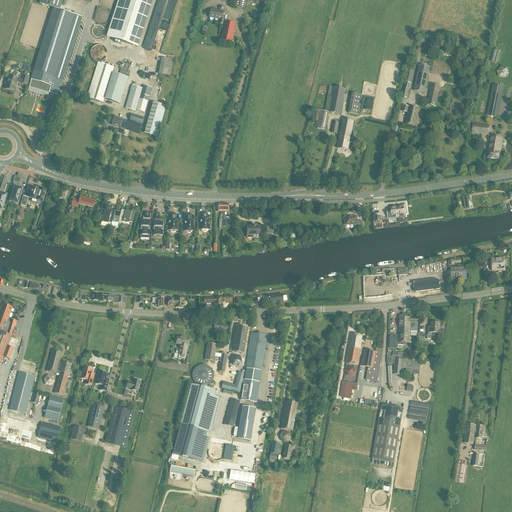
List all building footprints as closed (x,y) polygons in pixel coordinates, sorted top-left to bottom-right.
[(34,68),(29,84),(50,91),(49,92),(58,95),(83,17),(60,10),(61,5),(65,6),(66,0),(40,0),(40,4),(53,8),(53,11),(40,50),(34,68)] [(117,0),(106,37),(138,47),(152,0),(117,0)] [(244,8),(245,0),(235,0),(234,6),(244,8)] [(210,9),(209,18),(219,20),(219,24),(223,25),(223,21),(224,20),(223,20),(225,12),(222,11),(222,10),(223,10),(223,9),(224,9),(224,8),(223,8),(223,7),(222,6),(221,6),(220,6),(220,7),(219,7),(219,8),(219,9),(219,10),(220,10),(220,11),(210,9)] [(223,25),(220,41),(232,44),(236,24),(223,21),(223,25)] [(170,76),(173,61),(161,58),(158,74),(170,76)] [(102,103),(113,67),(98,63),(87,98),(102,103)] [(130,65),(125,64),(123,71),(120,70),(119,74),(128,77),(130,72),(128,71),(130,65)] [(431,74),(432,71),(429,71),(430,68),(420,66),(414,91),(425,93),(429,73),(431,74)] [(411,83),(414,72),(407,70),(405,82),(411,83)] [(120,104),(128,78),(112,73),(104,100),(120,104)] [(5,82),(5,84),(5,85),(6,86),(5,89),(13,92),(15,86),(14,86),(15,83),(17,84),(17,82),(20,83),(26,85),(29,77),(23,75),(21,79),(9,76),(7,82),(6,82),(5,82)] [(407,98),(411,84),(405,83),(402,97),(407,98)] [(497,118),(503,86),(493,84),(486,116),(497,118)] [(142,88),(132,85),(125,109),(135,111),(136,110),(144,112),(151,88),(143,86),(142,88)] [(436,107),(439,91),(440,87),(431,85),(430,89),(427,105),(436,107)] [(339,115),(344,90),(344,89),(330,86),(324,112),(315,110),(313,121),(316,122),(315,127),(318,127),(317,129),(325,130),(328,112),(339,115)] [(358,115),(362,95),(352,93),(348,113),(358,115)] [(156,137),(166,106),(153,103),(144,134),(156,137)] [(416,127),(420,109),(404,106),(403,112),(407,113),(404,124),(416,127)] [(142,124),(144,118),(131,114),(129,120),(142,124)] [(139,134),(142,125),(114,117),(111,126),(139,134)] [(354,144),(355,141),(356,134),(351,133),(353,121),(343,119),(337,148),(348,150),(349,143),(354,144)] [(473,124),(471,133),(489,136),(490,126),(473,124)] [(499,160),(502,138),(491,136),(488,158),(499,160)] [(19,185),(21,178),(15,176),(13,183),(14,183),(12,188),(14,188),(11,201),(13,202),(13,203),(13,204),(14,204),(15,205),(15,204),(16,204),(17,203),(18,203),(22,189),(18,188),(19,185)] [(33,188),(30,198),(32,199),(31,202),(36,203),(37,201),(42,202),(45,192),(45,191),(44,191),(44,190),(41,189),(41,190),(40,189),(39,190),(33,188)] [(63,200),(65,191),(59,190),(57,198),(63,200)] [(29,197),(23,196),(20,206),(26,208),(29,197)] [(73,198),(71,206),(73,206),(73,207),(76,208),(76,207),(78,207),(79,204),(88,207),(87,208),(88,210),(89,210),(90,211),(91,210),(92,209),(92,208),(93,208),(95,201),(88,199),(87,199),(80,197),(79,200),(73,198)] [(61,214),(65,204),(60,202),(56,212),(61,214)] [(387,211),(388,218),(396,217),(396,215),(399,215),(399,217),(404,216),(404,211),(404,209),(403,207),(395,208),(395,207),(391,208),(391,210),(387,211)] [(112,223),(114,211),(112,210),(111,213),(104,211),(102,220),(101,222),(108,224),(108,223),(111,224),(112,223)] [(122,222),(125,211),(122,210),(121,213),(114,211),(112,223),(118,224),(118,223),(122,224),(122,222)] [(132,213),(125,211),(122,222),(122,223),(128,225),(128,224),(129,224),(129,223),(132,224),(136,211),(132,210),(132,213)] [(150,219),(150,212),(145,212),(144,212),(144,218),(143,218),(143,221),(141,221),(141,225),(140,225),(140,226),(140,227),(139,227),(139,228),(140,229),(140,230),(141,231),(140,238),(149,239),(149,230),(149,227),(149,221),(149,219),(150,219)] [(159,213),(158,213),(155,213),(154,219),(155,219),(155,222),(154,222),(153,235),(157,235),(157,236),(158,236),(158,235),(162,236),(163,230),(163,227),(163,222),(158,222),(158,219),(159,219),(159,213)] [(201,223),(200,223),(199,229),(201,229),(202,230),(203,231),(204,232),(205,232),(206,231),(207,231),(208,230),(209,230),(210,225),(209,225),(209,219),(206,219),(206,214),(201,214),(201,223)] [(177,220),(175,220),(175,215),(169,215),(169,224),(168,224),(168,230),(170,230),(170,231),(171,232),(172,233),(173,233),(175,232),(176,231),(178,231),(178,226),(177,226),(177,220)] [(193,221),(190,221),(191,215),(185,215),(185,224),(184,224),(184,231),(186,231),(186,232),(187,233),(188,233),(189,233),(191,233),(191,232),(192,231),(194,231),(194,226),(193,226),(193,221)] [(345,225),(357,225),(357,217),(345,217),(345,225)] [(255,227),(255,226),(251,226),(251,227),(247,227),(247,235),(247,238),(252,238),(252,235),(259,235),(259,227),(255,227)] [(493,271),(505,270),(504,258),(492,259),(493,271)] [(464,272),(464,268),(455,269),(455,268),(451,269),(452,280),(458,279),(458,280),(466,279),(466,272),(464,272)] [(414,292),(440,289),(439,281),(413,284),(414,292)] [(26,282),(24,288),(28,289),(29,289),(29,290),(36,292),(38,285),(30,283),(30,284),(29,284),(29,283),(26,282)] [(38,285),(36,292),(42,293),(54,296),(56,289),(46,287),(43,286),(38,285)] [(263,296),(263,301),(266,301),(269,301),(270,304),(283,302),(287,301),(286,296),(282,297),(282,294),(269,296),(269,295),(265,295),(265,296),(263,296)] [(107,296),(107,302),(113,302),(112,303),(115,304),(118,304),(119,303),(122,303),(123,297),(107,296)] [(163,307),(164,298),(158,298),(155,298),(155,306),(157,306),(157,307),(163,307)] [(183,301),(183,299),(175,299),(168,299),(168,306),(175,306),(175,307),(183,308),(183,305),(184,305),(185,304),(185,302),(184,301),(183,301)] [(2,304),(0,309),(0,331),(3,333),(7,334),(10,323),(7,322),(12,308),(2,304)] [(399,328),(398,342),(397,342),(397,336),(390,336),(390,349),(397,349),(397,345),(404,345),(404,342),(410,343),(410,331),(418,332),(418,322),(419,322),(419,318),(411,318),(399,317),(399,326),(399,328)] [(10,323),(7,334),(11,336),(12,336),(14,331),(13,330),(16,320),(11,319),(10,323)] [(427,335),(427,339),(431,339),(431,336),(434,336),(434,333),(439,333),(439,323),(432,323),(432,327),(428,327),(428,335),(427,335)] [(217,324),(216,329),(223,330),(223,334),(227,334),(228,331),(229,326),(217,324)] [(247,328),(236,326),(236,327),(235,335),(232,352),(244,354),(247,328)] [(0,331),(0,356),(4,358),(8,346),(12,336),(11,336),(7,334),(3,333),(0,331)] [(244,380),(241,400),(256,403),(260,382),(259,382),(260,371),(261,372),(267,336),(259,334),(251,333),(247,357),(245,369),(246,369),(245,380),(244,380)] [(364,347),(365,344),(361,343),(362,337),(351,335),(347,364),(357,365),(360,346),(364,347)] [(185,339),(185,337),(181,337),(181,338),(177,337),(177,339),(176,339),(175,340),(175,341),(175,342),(176,342),(176,344),(180,345),(177,359),(184,360),(187,346),(188,346),(189,339),(185,339)] [(207,344),(205,360),(214,361),(214,357),(221,358),(219,371),(224,372),(227,354),(221,353),(221,354),(216,353),(215,353),(216,345),(207,344)] [(4,358),(10,360),(14,349),(8,346),(4,358)] [(368,367),(366,380),(377,382),(383,349),(376,348),(375,352),(365,350),(362,366),(368,367)] [(56,374),(62,353),(52,350),(46,371),(56,374)] [(234,355),(230,359),(232,365),(238,366),(241,367),(241,368),(245,369),(247,357),(243,356),(243,357),(240,357),(240,356),(234,355)] [(421,360),(413,359),(404,358),(393,357),(390,357),(387,357),(389,385),(393,385),(392,364),(395,365),(394,374),(401,375),(402,368),(406,368),(405,373),(419,375),(421,360)] [(56,374),(60,375),(55,393),(63,395),(68,374),(69,374),(71,365),(62,363),(59,362),(56,374)] [(203,386),(206,385),(209,384),(212,382),(213,379),(214,375),(213,372),(212,369),(209,367),(206,365),(203,365),(200,365),(197,367),(194,369),(193,372),(192,375),(193,379),(194,382),(197,384),(200,385),(203,386)] [(92,369),(84,366),(81,379),(86,380),(85,385),(91,386),(94,376),(91,375),(92,374),(91,373),(92,369)] [(106,392),(109,381),(106,380),(106,379),(107,373),(99,371),(95,384),(101,385),(99,390),(106,392)] [(239,394),(245,374),(238,372),(234,385),(223,382),(221,389),(239,394)] [(25,414),(35,377),(19,373),(9,410),(25,414)] [(51,387),(55,382),(53,377),(48,375),(43,379),(45,385),(51,387)] [(138,392),(141,382),(133,380),(132,384),(131,384),(131,383),(128,382),(126,388),(131,389),(131,390),(138,392)] [(343,382),(340,397),(351,398),(352,390),(353,384),(343,382)] [(191,384),(172,454),(196,461),(204,430),(208,431),(219,392),(191,384)] [(50,396),(44,418),(57,421),(63,400),(50,396)] [(232,400),(225,425),(231,427),(238,402),(232,400)] [(293,431),(293,430),(292,430),(297,404),(285,401),(280,429),(293,431)] [(411,401),(408,419),(426,422),(429,405),(411,401)] [(93,405),(87,427),(97,429),(103,407),(93,405)] [(125,448),(135,412),(110,405),(108,412),(112,413),(105,442),(125,448)] [(379,419),(378,423),(372,459),(394,463),(401,422),(403,408),(381,405),(379,419)] [(242,406),(237,440),(251,442),(255,409),(242,406)] [(43,423),(41,431),(58,436),(60,428),(43,423)] [(474,444),(476,426),(466,424),(464,443),(474,444)] [(71,439),(81,442),(84,429),(74,426),(71,439)] [(41,431),(39,439),(56,443),(58,436),(41,431)] [(287,442),(291,438),(289,432),(283,431),(279,436),(281,441),(287,442)] [(272,443),(270,453),(277,454),(279,444),(272,443)] [(225,444),(223,458),(232,460),(234,446),(225,444)] [(294,451),(295,447),(286,445),(283,459),(289,460),(291,452),(293,453),(293,451),(294,451)] [(483,467),(484,454),(474,453),(473,466),(483,467)] [(466,480),(469,462),(458,460),(455,478),(466,480)] [(236,483),(235,489),(245,492),(247,485),(236,483)]
